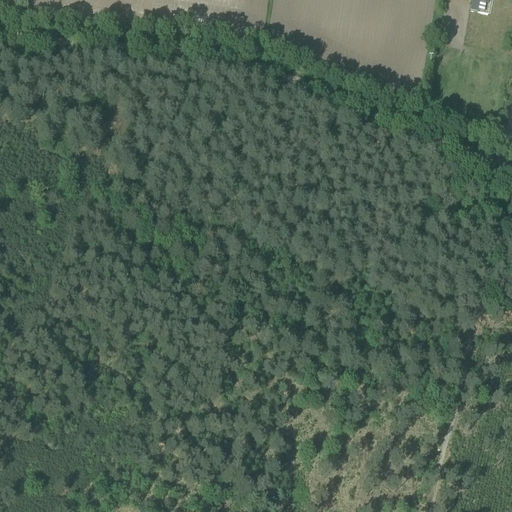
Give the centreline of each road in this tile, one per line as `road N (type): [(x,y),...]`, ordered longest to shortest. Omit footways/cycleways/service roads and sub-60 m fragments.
road 1 (track): [(496,172),(242,66),(153,48),(21,43),(0,34)]
road 2 (track): [(421,511),(511,180)]
